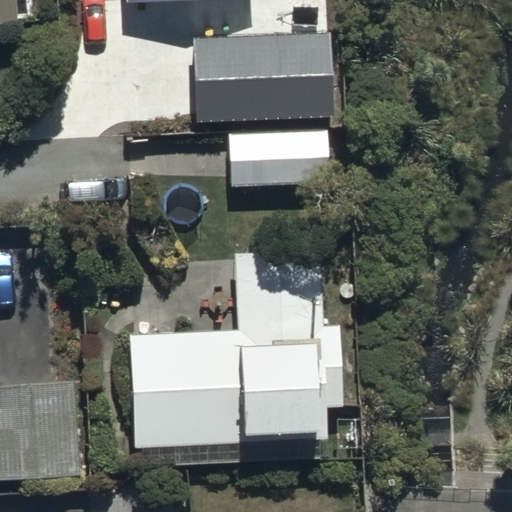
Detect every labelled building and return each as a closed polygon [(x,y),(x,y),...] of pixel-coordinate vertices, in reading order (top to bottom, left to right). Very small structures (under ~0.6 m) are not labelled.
[(0,0),(0,16),(21,15),(20,0),(0,0)] [(268,17),(185,21),(190,120),(279,115),(278,90),(345,86),(342,33),(269,37),(268,17)] [(327,125),(230,127),(231,177),(328,175),(327,125)] [(131,324),(134,435),(330,430),(329,395),(343,395),(341,312),(323,313),(321,239),(236,241),(238,321),(131,324)] [(0,376),(0,469),(82,468),(79,374),(0,376)]
